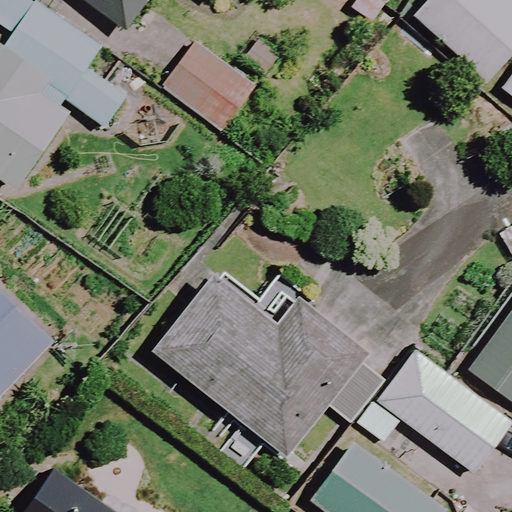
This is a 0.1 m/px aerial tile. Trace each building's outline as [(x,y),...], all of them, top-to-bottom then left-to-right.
[(99,51),(20,0),(0,0),(0,180),(17,191),(70,109),(105,131),(127,96),(87,70),(99,51)] [(71,0),(121,38),(149,0),(199,0),(212,9),(219,0),(71,0)] [(511,54),(511,0),(431,0),(413,21),(487,84),(511,54)] [(199,28),(162,81),(233,131),(270,78),(199,28)] [(511,77),(501,93),(511,101),(511,77)] [(274,327),(214,279),(153,356),(283,460),(363,359),(293,303),(274,327)] [(0,397),(49,346),(0,300),(0,397)] [(511,311),(467,374),(511,406),(511,311)] [(507,425),(413,356),(359,429),(394,455),(410,432),(470,476),(507,425)] [(439,511),(349,444),(305,502),(318,511),(439,511)]
